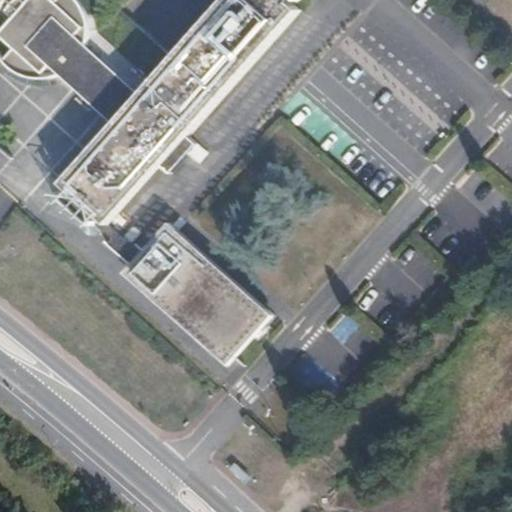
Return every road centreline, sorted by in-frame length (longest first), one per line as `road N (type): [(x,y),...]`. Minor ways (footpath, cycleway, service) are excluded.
road 1 (track): [(511,302),(318,511)]
road 2 (secondary): [(204,511),(78,400)]
